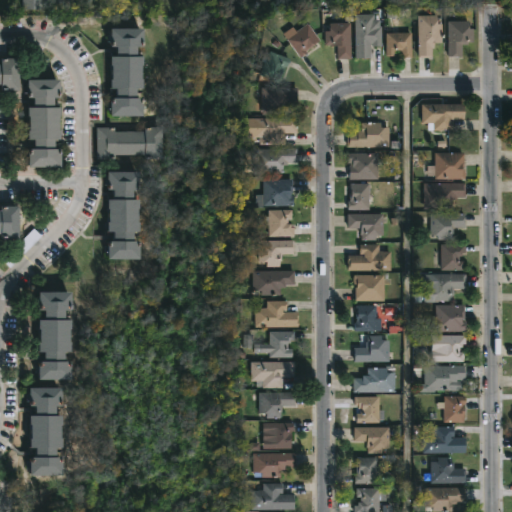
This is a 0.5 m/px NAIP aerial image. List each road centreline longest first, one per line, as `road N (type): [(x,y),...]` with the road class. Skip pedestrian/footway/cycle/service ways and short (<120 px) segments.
road 1 (residential): [(493,86),(373,89),(340,94),(328,108),(329,511)]
road 2 (residential): [(493,511),(492,9)]
road 3 (residential): [(0,38),(58,48),(78,75),(85,114),(82,203),(4,299),(0,328)]
